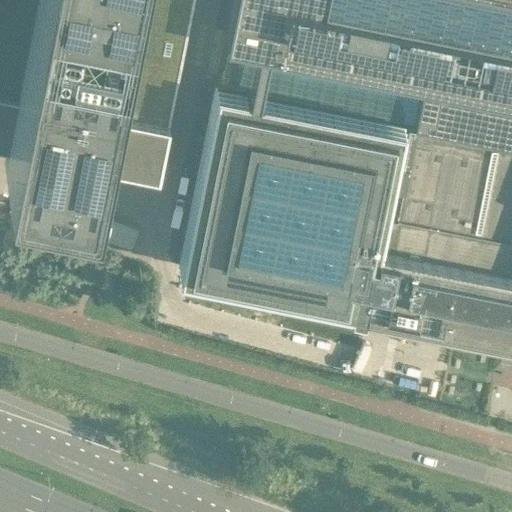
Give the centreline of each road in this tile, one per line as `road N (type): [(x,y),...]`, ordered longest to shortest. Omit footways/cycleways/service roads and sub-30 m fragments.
road 1 (primary): [(511,489),(0,329)]
road 2 (primary): [(189,511),(0,433)]
